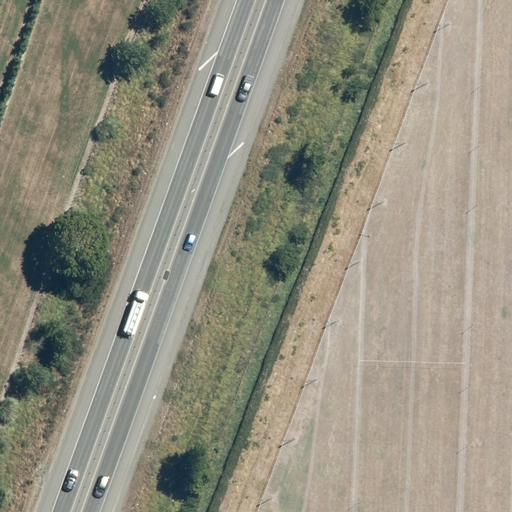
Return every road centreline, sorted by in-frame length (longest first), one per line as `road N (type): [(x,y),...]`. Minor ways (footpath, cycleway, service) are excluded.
road 1 (trunk): [(47,511),(238,0)]
road 2 (trunk): [(275,0),(88,511)]
road 3 (motorway): [(0,469),(175,0)]
